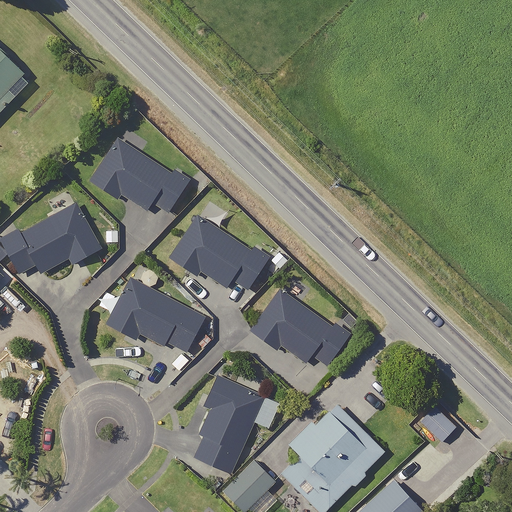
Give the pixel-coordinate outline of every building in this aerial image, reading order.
[(0,116),(19,97),(12,90),(27,74),(0,48),(0,116)] [(171,174),(118,141),(92,182),(119,199),(122,194),(148,211),(153,203),(169,213),(189,182),(173,171),(171,174)] [(19,228),(0,238),(0,263),(13,257),(20,271),(37,262),(42,272),(68,258),(72,265),(100,250),(77,207),(24,236),(19,228)] [(247,293),(270,261),(203,213),(169,260),(195,278),(200,270),(224,288),(230,280),(247,293)] [(205,320),(132,280),(108,324),(136,339),(140,333),(164,346),(166,343),(186,354),(205,320)] [(332,328),(283,292),(253,331),(277,349),(281,344),(307,364),(313,357),(327,368),(350,336),(335,324),(332,328)] [(344,313),(332,299),(318,311),(331,325),(344,313)] [(230,473),(252,425),(269,433),(283,402),(266,394),(265,398),(219,377),(205,408),(212,411),(201,435),(205,436),(195,457),(230,473)] [(282,477),(294,489),(280,504),(287,511),(328,511),(385,454),(363,433),(334,403),(292,445),(303,456),(282,477)] [(458,424),(435,404),(420,422),(443,442),(458,424)] [(461,477),(445,460),(411,492),(430,511),(438,511),(458,493),(452,486),(461,477)] [(247,511),(276,482),(254,461),(225,491),(247,511)]
